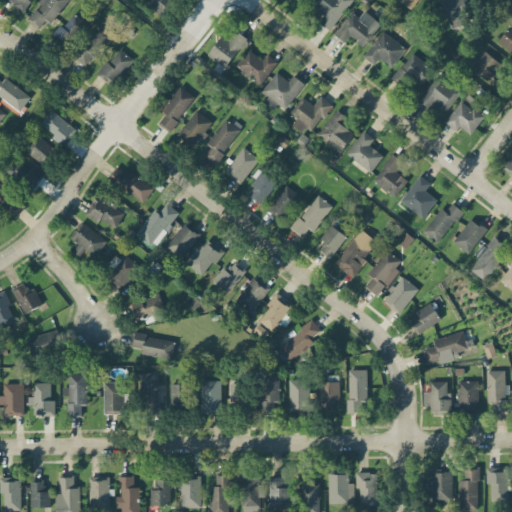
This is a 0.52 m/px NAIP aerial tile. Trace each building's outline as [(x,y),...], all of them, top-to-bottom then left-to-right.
[(24,12),(32,0),(6,0),(24,12)] [(67,0),(40,0),(27,18),(39,27),(45,20),(50,24),(67,0)] [(160,13),(167,0),(149,0),(146,5),(160,13)] [(331,20),(345,0),(316,0),(312,6),(331,20)] [(400,0),(410,8),(416,0),(400,0)] [(441,0),(450,28),(470,23),(463,0),(441,0)] [(335,34),(345,41),(349,35),(364,46),(381,23),(364,10),(359,17),(351,11),(335,34)] [(87,23),(71,11),(53,37),(69,49),(87,23)] [(116,34),(100,22),(73,56),(84,65),(91,56),(95,59),(116,34)] [(497,42),(511,51),(511,27),(509,25),(497,42)] [(228,68),(246,37),(235,30),(230,40),(220,34),(208,56),(228,68)] [(406,48),(383,30),(362,55),(373,64),(379,57),(391,67),(406,48)] [(114,85),(133,58),(117,47),(98,74),(114,85)] [(277,61),(266,53),(263,59),(248,48),(235,67),(261,84),(277,61)] [(496,87),(504,77),(496,71),(502,64),(483,50),(470,67),(496,87)] [(419,85),(433,70),(413,52),(390,77),(402,88),(411,78),(419,85)] [(289,80),(276,71),(262,91),(268,95),(265,99),(283,112),(304,83),(293,75),(289,80)] [(461,90),(436,74),(420,98),(445,114),(461,90)] [(30,96),(6,77),(2,82),(0,81),(0,98),(17,112),(30,96)] [(195,97),(180,85),(160,111),(164,114),(158,123),(169,131),(195,97)] [(289,113),(296,118),(293,123),(310,134),(331,103),(320,95),(314,104),(301,96),(289,113)] [(459,126),(471,134),(484,115),(461,100),(445,122),(456,130),(459,126)] [(77,130),(51,109),(39,124),(65,145),(77,130)] [(212,121),(196,109),(177,134),(194,147),(207,132),(205,131),(212,121)] [(317,134),(340,152),(354,133),(342,124),(347,117),(337,109),(317,134)] [(207,144),(210,146),(203,156),(216,164),(241,126),(225,116),(207,144)] [(383,155),(369,144),(374,138),(364,130),(346,152),(370,172),(383,155)] [(21,149),(46,165),(57,148),(32,132),(21,149)] [(224,171),(240,184),(259,159),(243,146),(224,171)] [(408,180),(395,170),(402,160),(392,153),(372,180),(395,197),(408,180)] [(511,173),(511,153),(503,169),(511,173)] [(43,175),(16,156),(5,171),(33,189),(43,175)] [(109,179),(144,201),(154,186),(127,169),(125,172),(116,167),(109,179)] [(249,182),(255,186),(249,195),(261,203),(277,181),(259,168),(249,182)] [(430,183),(419,175),(400,200),(423,217),(437,199),(425,190),(430,183)] [(14,216),(24,205),(0,182),(0,209),(1,211),(5,208),(14,216)] [(302,196),(286,184),(267,208),(283,221),(302,196)] [(291,228),(302,236),(309,228),(313,231),(332,206),(317,194),(291,228)] [(117,227),(123,211),(116,209),(119,200),(108,196),(106,200),(94,196),(87,215),(117,227)] [(159,211),(155,208),(136,232),(154,246),(180,213),(167,202),(159,211)] [(463,211),(453,202),(446,209),(443,206),(422,230),(436,242),(463,211)] [(486,227),(469,217),(453,243),(470,253),(486,227)] [(80,256),(85,249),(95,257),(108,240),(81,221),(70,237),(78,243),(72,250),(80,256)] [(201,234),(186,221),(165,245),(180,258),(201,234)] [(346,235),(330,224),(320,238),(324,241),(318,249),(330,258),(346,235)] [(398,241),(405,247),(413,237),(406,231),(398,241)] [(470,269),(484,281),(504,256),(499,252),(506,243),(494,233),(477,255),(480,257),(470,269)] [(372,248),(353,236),(335,264),(354,276),(372,248)] [(223,250),(207,238),(194,254),(195,254),(187,264),(203,276),(223,250)] [(377,296),(399,270),(395,267),(401,260),(386,248),(366,273),(371,278),(365,286),(377,296)] [(101,272),(120,289),(140,268),(122,250),(101,272)] [(511,288),(511,256),(508,263),(510,265),(500,280),(511,288)] [(225,265),(212,278),(227,292),(246,271),(235,261),(228,268),(225,265)] [(253,313),(269,285),(251,275),(235,303),(253,313)] [(398,313),(418,289),(402,275),(382,300),(398,313)] [(32,286),(27,289),(22,282),(11,289),(26,313),(42,302),(32,286)] [(271,330),(293,306),(277,292),(266,304),(270,307),(259,320),(271,330)] [(0,294),(0,328),(16,322),(5,293),(0,294)] [(128,304),(134,322),(145,318),(146,323),(167,315),(158,293),(128,304)] [(418,334),(441,319),(430,301),(414,312),(418,317),(410,322),(418,334)] [(279,343),(286,359),(316,346),(312,336),(320,333),(314,321),(290,331),(293,338),(279,343)] [(26,338),(31,354),(61,345),(56,329),(26,338)] [(432,339),(434,345),(423,348),(427,363),(440,360),(469,352),(463,331),(432,339)] [(132,333),(130,345),(143,347),(142,354),(171,358),(174,339),(132,333)] [(348,369),(348,412),(362,411),(361,401),(367,401),(367,369),(348,369)] [(507,411),(506,369),(486,370),(487,401),(493,401),(493,411),(507,411)] [(140,372),(141,412),(160,412),(159,372),(140,372)] [(260,409),(278,410),(279,372),(261,372),(260,409)] [(82,415),(82,405),(87,405),(87,373),(68,373),(69,386),(62,386),(62,395),(67,395),(67,415),(82,415)] [(289,379),(290,411),(309,410),(308,378),(289,379)] [(200,380),(201,413),(221,412),(220,379),(200,380)] [(423,405),(431,405),(431,413),(451,412),(451,391),(447,391),(447,380),(429,381),(429,390),(423,390),(423,405)] [(478,411),(477,380),(458,380),(458,411),(478,411)] [(124,413),(123,381),(103,381),(104,413),(124,413)] [(320,410),(334,409),(334,399),(340,399),(339,381),(319,381),(320,410)] [(23,382),(3,383),(4,395),(0,394),(0,404),(2,404),(2,415),(24,414),(23,382)] [(34,396),(27,396),(28,405),(33,405),(34,415),(53,415),(52,382),(33,382),(34,396)] [(225,383),(226,395),(233,395),(234,411),(250,410),(249,382),(225,383)] [(190,383),(170,383),(170,406),(190,406),(190,383)] [(508,467),(486,467),(486,482),(491,482),(491,499),(507,499),(508,467)] [(431,469),(431,500),(452,500),(451,468),(431,469)] [(478,509),(477,468),(464,469),(464,477),(459,477),(460,510),(478,509)] [(377,472),(356,472),(356,487),(360,487),(359,504),(376,504),(377,472)] [(328,503),(354,503),(354,482),(348,482),(348,473),(329,473),(328,503)] [(210,511),(228,511),(230,474),(216,474),(216,484),(211,484),(210,511)] [(319,511),(319,484),(309,484),(309,474),(301,474),(301,511),(319,511)] [(121,511),(139,511),(139,486),(134,486),(134,475),(120,476),(120,496),(116,496),(116,507),(121,507),(121,511)] [(55,511),(79,511),(79,487),(74,487),(74,476),(59,476),(59,493),(56,493),(55,511)] [(89,476),(90,506),(109,506),(109,476),(89,476)] [(181,507),(201,507),(200,476),(180,477),(181,507)] [(240,511),(258,511),(258,476),(241,476),(240,511)] [(269,502),(288,502),(288,476),(269,476),(269,502)] [(4,509),(20,509),(20,478),(0,477),(0,491),(4,491),(4,509)] [(170,478),(155,478),(155,486),(150,486),(150,504),(170,504),(170,478)] [(31,507),(50,506),(49,491),(45,491),(44,481),(30,481),(31,507)]
